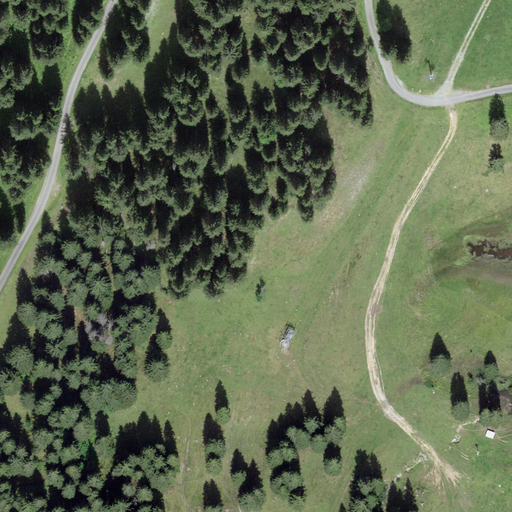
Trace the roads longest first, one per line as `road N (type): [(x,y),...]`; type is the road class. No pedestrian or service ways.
road 1 (unclassified): [(113,0),(70,93),(49,185),(0,285)]
road 2 (unclassified): [(511,87),(416,99),(393,84),(368,0)]
